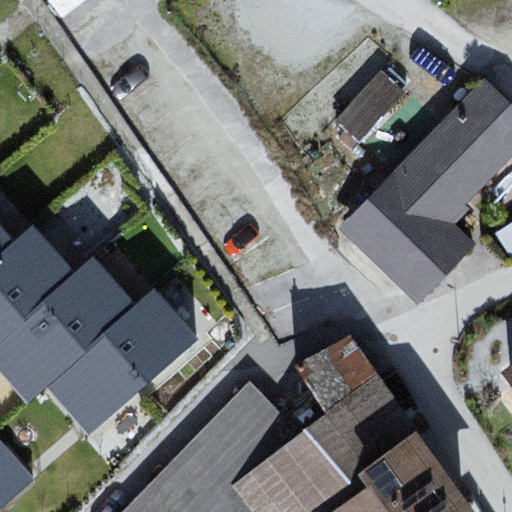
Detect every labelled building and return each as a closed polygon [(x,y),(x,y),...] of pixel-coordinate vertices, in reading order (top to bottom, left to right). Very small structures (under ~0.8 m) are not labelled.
[(511,148),(511,126),(483,101),(470,93),(330,230),(408,301),(461,251),(444,230),(511,148)] [(9,239),(0,247),(0,330),(67,271),(25,225),(9,239)] [(0,247),(9,239),(0,229),(0,247)] [(67,271),(0,330),(0,365),(25,393),(40,381),(130,298),(88,252),(67,271)] [(130,298),(40,381),(82,427),(188,330),(145,284),(130,298)] [(511,359),(495,372),(511,393),(511,359)] [(258,387),(122,511),(238,511),(221,485),(304,416),(258,387)] [(363,387),(221,485),(238,511),(446,511),(449,510),(396,435),(363,387)] [(0,503),(30,475),(0,443),(0,503)]
